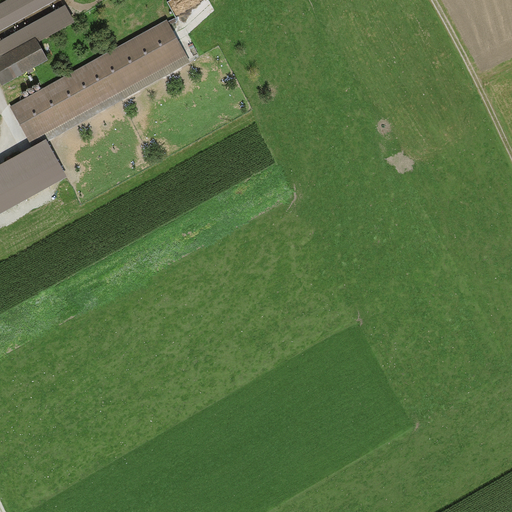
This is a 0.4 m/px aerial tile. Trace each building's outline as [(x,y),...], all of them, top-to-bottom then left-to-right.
[(11,0),(0,6),(0,30),(55,0),(11,0)] [(172,0),(169,2),(176,15),(203,0),(172,0)] [(0,54),(5,63),(0,66),(0,80),(0,82),(43,58),(34,41),(71,21),(65,10),(3,44),(0,38),(0,54)] [(168,22),(13,107),(18,118),(26,114),(37,135),(185,54),(168,22)] [(75,119),(52,130),(55,136),(78,125),(75,119)] [(47,141),(0,165),(0,189),(57,160),(47,141)]
